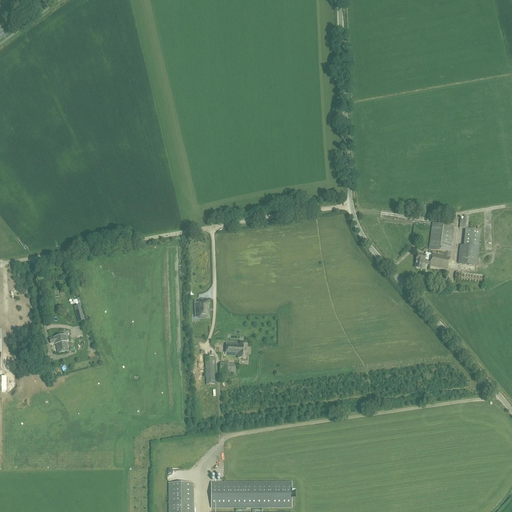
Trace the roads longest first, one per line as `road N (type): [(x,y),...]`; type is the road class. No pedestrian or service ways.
road 1 (unclassified): [(511,410),(354,220),(339,0)]
road 2 (track): [(350,207),(40,257)]
